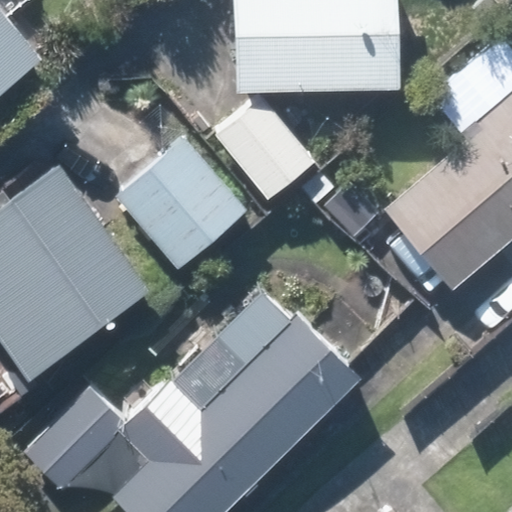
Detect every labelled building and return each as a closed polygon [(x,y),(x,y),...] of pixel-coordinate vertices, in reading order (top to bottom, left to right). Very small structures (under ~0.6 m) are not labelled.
[(0,0),(0,93),(57,41),(19,0),(0,0)] [(416,0),(241,0),(242,79),(418,76),(416,0)] [(511,80),(477,113),(483,120),(395,199),(465,277),(511,234),(511,80)] [(266,91),(218,130),(274,198),(321,160),(266,91)] [(192,130),(118,187),(179,266),(253,208),(192,130)] [(0,310),(45,368),(166,273),(68,148),(0,201),(0,310)] [(128,494),(145,511),(222,511),(373,361),(279,268),(135,412),(99,377),(37,439),(110,511),(128,494)]
